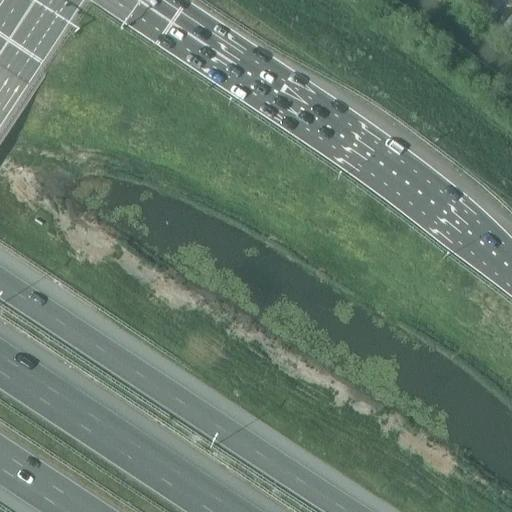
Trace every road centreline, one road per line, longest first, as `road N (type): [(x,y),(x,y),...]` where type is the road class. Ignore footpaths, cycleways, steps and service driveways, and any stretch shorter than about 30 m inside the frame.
road 1 (motorway): [(511,284),(332,148),(110,0)]
road 2 (motorway): [(346,511),(0,284)]
road 3 (motorway): [(220,511),(0,365)]
